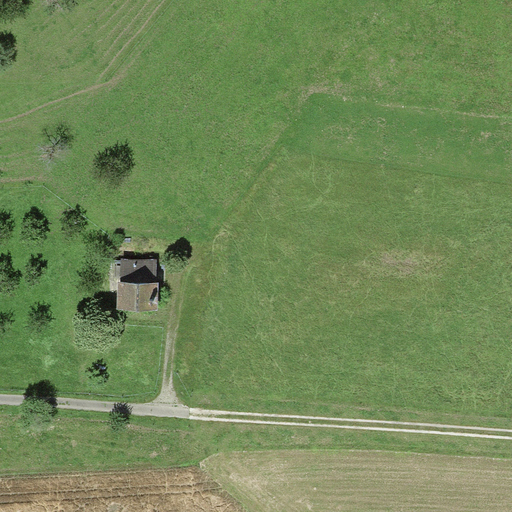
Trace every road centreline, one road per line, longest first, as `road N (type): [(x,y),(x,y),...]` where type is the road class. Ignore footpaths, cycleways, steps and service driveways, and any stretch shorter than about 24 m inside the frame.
road 1 (track): [(0,399),(511,435)]
road 2 (track): [(173,409),(173,324),(179,288),(197,255)]
